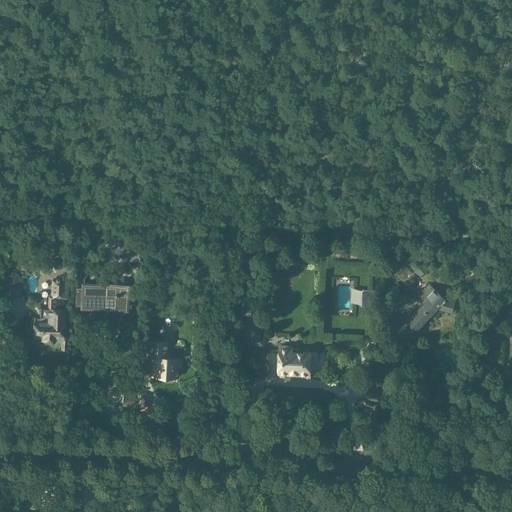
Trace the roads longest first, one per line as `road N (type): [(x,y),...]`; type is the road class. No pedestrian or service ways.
road 1 (unknown): [(0,196),(145,220),(295,227)]
road 2 (secondary): [(219,461),(511,472)]
road 3 (secondary): [(0,452),(219,461)]
